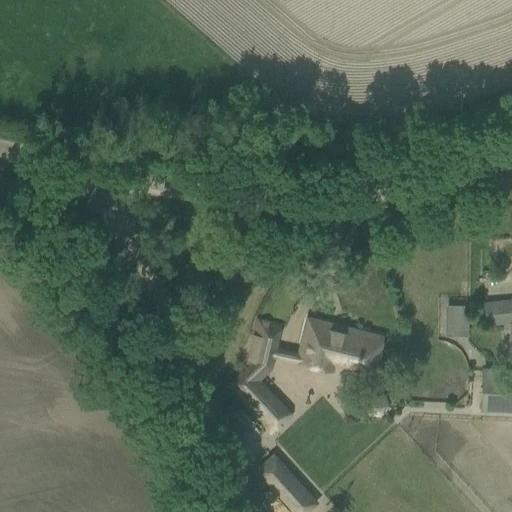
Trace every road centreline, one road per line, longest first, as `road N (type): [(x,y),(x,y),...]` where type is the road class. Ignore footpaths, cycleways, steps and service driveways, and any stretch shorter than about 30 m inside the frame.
road 1 (unclassified): [(0,150),(193,194),(282,205),(358,199),(511,148)]
road 2 (track): [(64,166),(148,281),(194,368),(252,511)]
